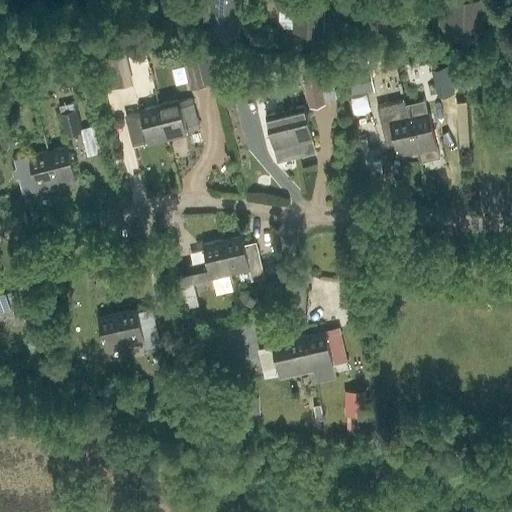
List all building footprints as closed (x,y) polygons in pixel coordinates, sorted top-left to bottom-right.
[(238,31),(238,0),(205,0),(205,18),(213,18),(212,30),(238,31)] [(283,0),(283,4),(280,4),(280,26),(295,26),(295,27),(321,28),(321,0),(283,0)] [(380,0),(379,30),(402,31),(402,0),(380,0)] [(490,0),(440,0),(439,33),(489,35),(490,0)] [(184,61),(191,89),(219,80),(211,53),(184,61)] [(133,83),(127,55),(99,61),(105,89),(133,83)] [(375,90),(370,68),(369,68),(368,65),(345,69),(350,95),(375,90)] [(450,92),(450,87),(454,86),(451,67),(428,71),(432,95),(450,92)] [(326,100),(319,75),(304,78),(310,103),(326,100)] [(440,156),(437,146),(428,111),(424,94),(403,100),(407,116),(416,151),(418,151),(420,161),(440,156)] [(160,104),(167,139),(187,134),(186,131),(199,127),(192,96),(160,104)] [(398,155),(416,151),(407,116),(403,100),(377,106),(387,145),(395,143),(398,155)] [(83,128),(79,109),(74,110),(73,102),(58,106),(64,134),(83,130),(88,154),(100,152),(94,125),(83,128)] [(148,144),(167,139),(160,104),(125,113),(133,145),(148,141),(148,144)] [(287,109),(295,156),(315,151),(312,140),(313,139),(305,105),(287,109)] [(277,160),(295,156),(287,109),(265,114),(274,149),(277,160)] [(48,150),(57,185),(76,180),(68,145),(48,150)] [(37,190),(57,185),(48,150),(29,155),(17,158),(23,186),(36,183),(37,190)] [(242,234),(219,239),(226,274),(250,269),(242,234)] [(203,242),(207,261),(177,267),(181,283),(178,283),(183,308),(198,305),(193,281),(226,274),(219,239),(203,242)] [(0,274),(0,310),(9,309),(7,302),(17,300),(14,282),(4,284),(1,274),(0,274)] [(112,311),(120,347),(146,341),(136,306),(112,311)] [(28,315),(35,345),(52,341),(45,311),(28,315)] [(107,350),(120,347),(112,311),(98,315),(107,350)] [(301,335),(308,369),(313,368),(315,379),(335,374),(333,364),(347,361),(341,332),(326,329),(301,335)] [(301,335),(273,341),(280,376),(308,369),(301,335)] [(175,393),(188,391),(186,380),(174,383),(175,393)] [(367,424),(367,407),(367,390),(345,391),(345,415),(352,415),(352,437),(377,437),(377,424),(367,424)]
